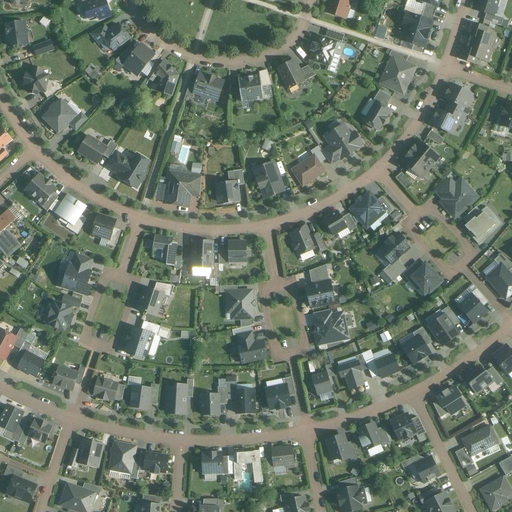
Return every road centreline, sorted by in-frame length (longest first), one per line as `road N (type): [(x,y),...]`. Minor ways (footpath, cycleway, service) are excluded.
road 1 (residential): [(131,0),(161,40),(221,63),(286,47),(313,0)]
road 2 (residential): [(100,265),(76,339),(113,351),(136,277),(124,273)]
road 3 (residential): [(277,287),(297,283),(310,355),(270,362),(257,291)]
road 4 (residential): [(421,221),(434,210),(471,252),(445,275),(408,233)]
road 5 (residential): [(449,65),(419,123),(375,173)]
road 6 (residential): [(180,438),(310,431)]
road 7 (residential): [(417,393),(472,511)]
road 8 (residential): [(142,221),(78,188),(37,148)]
road 9 (residential): [(375,173),(323,208),(265,229)]
road 10 (residential): [(265,229),(198,232),(142,221)]
